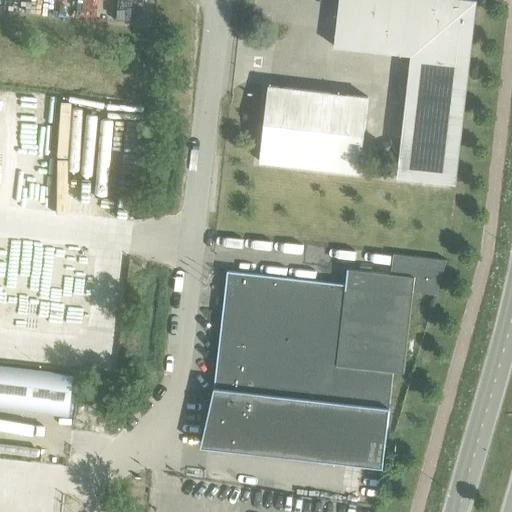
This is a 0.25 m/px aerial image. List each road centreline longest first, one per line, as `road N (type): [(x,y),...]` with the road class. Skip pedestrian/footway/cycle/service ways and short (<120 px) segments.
road 1 (unclassified): [(217,0),(179,362),(171,398),(111,452),(104,511)]
road 2 (secondary): [(511,290),(454,511)]
